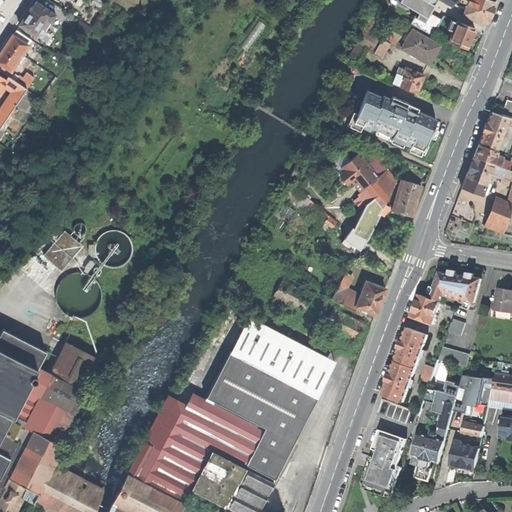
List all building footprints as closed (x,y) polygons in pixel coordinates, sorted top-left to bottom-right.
[(35,0),(30,8),(45,18),(50,10),(35,0)] [(480,23),(488,20),(491,12),(495,3),(487,0),(457,0),(456,5),(466,8),(464,14),(480,23)] [(18,24),(34,35),(45,18),(30,8),(29,7),(24,16),(18,24)] [(381,17),(393,24),(396,20),(377,8),(351,52),(359,56),(365,46),(372,33),(381,17)] [(394,43),(405,25),(396,20),(393,24),(388,33),(387,32),(384,35),(386,36),(386,37),(394,43)] [(452,32),(450,37),(447,36),(444,44),(457,48),(458,45),(467,48),(471,38),(475,27),(456,20),(455,22),(449,20),(446,30),(452,32)] [(0,51),(0,63),(10,70),(11,68),(13,66),(30,40),(15,29),(4,45),(0,51)] [(401,48),(429,63),(434,54),(439,45),(412,29),(401,48)] [(392,44),(379,37),(372,33),(365,46),(372,50),(385,57),(389,50),(392,44)] [(365,71),(382,78),(385,73),(367,66),(365,71)] [(404,69),(401,68),(398,74),(396,73),(392,83),(416,92),(420,83),(423,75),(405,67),(404,69)] [(23,80),(20,85),(26,89),(34,77),(28,73),(23,80)] [(3,84),(13,91),(1,109),(8,114),(26,89),(20,85),(16,82),(7,76),(5,79),(6,80),(3,84)] [(403,143),(421,151),(427,135),(429,136),(433,128),(431,127),(435,118),(416,110),(415,111),(406,107),(407,104),(396,99),(395,100),(382,95),(382,97),(366,90),(352,122),(369,130),(370,127),(382,132),(391,136),(390,139),(402,144),(403,143)] [(511,118),(511,100),(497,94),(490,111),(509,117),(511,118)] [(0,125),(8,114),(1,109),(0,110),(0,125)] [(506,124),(509,117),(490,111),(487,120),(478,144),(497,151),(506,124)] [(473,156),(492,164),(498,166),(501,157),(495,155),(497,151),(478,144),(476,150),(473,156)] [(341,167),(343,170),(353,184),(370,202),(355,232),(366,238),(384,201),(395,181),(393,180),(377,160),(371,152),(363,159),(355,152),(341,167)] [(486,182),(487,178),(489,173),(492,164),(473,156),(469,167),(465,177),(485,184),(486,182)] [(291,175),(302,181),(308,169),(297,163),(291,175)] [(511,183),(507,199),(505,206),(511,208),(511,203),(511,171),(498,166),(492,164),(489,173),(501,177),(502,176),(506,177),(511,179),(511,183)] [(320,187),(331,201),(353,184),(343,170),(332,178),(320,187)] [(316,182),(320,187),(332,178),(326,171),(316,178),(316,182)] [(465,177),(461,187),(481,194),(485,184),(465,177)] [(392,210),(412,216),(416,201),(420,185),(401,179),(392,210)] [(505,206),(507,199),(495,195),(493,201),(505,206)] [(323,221),(328,215),(307,199),(299,209),(320,226),(323,221)] [(493,201),(486,220),(505,227),(511,208),(505,206),(493,201)] [(386,209),(383,208),(380,213),(385,216),(388,210),(386,209)] [(336,221),(328,215),(323,221),(331,227),(336,221)] [(80,222),(77,222),(75,223),(73,225),(72,227),(72,230),(73,232),(75,234),(78,235),(80,235),(83,234),(84,232),(85,229),(85,227),(84,225),(82,223),(80,222)] [(123,263),(126,261),(128,258),(130,254),(131,251),(131,248),(131,244),(130,241),(129,238),(126,235),(123,233),(120,231),(117,230),(113,229),(109,230),(106,231),(103,232),(100,234),(98,237),(96,239),(95,243),(94,247),(94,250),(95,254),(97,257),(99,261),(101,263),(105,264),(108,265),(113,266),(116,266),(120,265),(123,263)] [(43,254),(60,268),(80,244),(63,230),(43,254)] [(99,274),(100,273),(101,272),(101,270),(101,269),(100,267),(98,266),(96,266),(95,267),(93,268),(93,269),(92,271),(93,272),(94,274),(95,275),(97,275),(99,274)] [(430,295),(429,298),(440,302),(443,295),(464,303),(465,301),(474,304),(483,278),(475,277),(467,276),(463,275),(460,277),(458,277),(456,277),(457,274),(449,273),(444,273),(445,272),(439,271),(437,276),(438,276),(433,287),(434,288),(432,295),(430,295)] [(90,314),(94,311),(97,307),(99,303),(100,299),(101,295),(101,290),(99,286),(97,283),(94,279),(91,276),(87,274),(82,273),(78,272),(74,273),(68,274),(65,276),(62,279),(59,282),(57,286),(56,290),(55,295),(56,298),(57,302),(58,306),(62,311),(64,313),(68,315),(72,317),(78,318),(82,317),(86,316),(90,314)] [(351,275),(344,272),(337,285),(345,289),(351,275)] [(35,288),(49,295),(58,278),(49,273),(35,288)] [(273,295),(303,311),(307,304),(311,295),(302,291),(284,281),(281,279),(273,295)] [(356,306),(376,313),(380,301),(385,288),(365,281),(359,296),(356,306)] [(345,289),(337,285),(330,298),(354,310),(356,306),(359,296),(345,289)] [(494,309),(511,311),(511,290),(508,290),(498,288),(494,309)] [(412,316),(432,324),(440,302),(429,298),(419,295),(416,305),(412,316)] [(443,316),(452,319),(453,318),(456,308),(447,305),(443,316)] [(340,312),(333,309),(325,323),(355,339),(359,332),(363,324),(362,324),(359,322),(340,312)] [(511,311),(494,309),(493,317),(511,319),(511,311)] [(229,352),(317,397),(336,361),(248,316),(229,352)] [(454,333),(458,320),(453,318),(452,319),(448,331),(454,333)] [(465,322),(458,320),(454,333),(461,336),(465,322)] [(47,459),(99,359),(65,341),(49,374),(37,368),(45,351),(1,328),(0,329),(0,508),(7,511),(13,511),(21,496),(26,487),(32,490),(47,459)] [(395,361),(415,368),(427,335),(407,328),(401,345),(395,361)] [(439,360),(446,362),(449,349),(443,347),(439,360)] [(452,364),(456,351),(449,349),(446,362),(452,364)] [(463,353),(456,351),(452,364),(459,366),(463,353)] [(274,479),(317,397),(229,352),(203,400),(262,431),(244,467),(271,481),(272,478),(274,479)] [(466,368),(469,355),(463,353),(459,366),(466,368)] [(442,413),(437,432),(447,434),(454,409),(463,375),(466,368),(459,366),(452,364),(446,362),(439,360),(437,359),(435,367),(432,374),(430,381),(418,415),(424,417),(427,416),(432,398),(438,399),(435,411),(439,412),(442,413)] [(403,402),(415,368),(395,361),(389,378),(383,395),(403,402)] [(423,371),(432,374),(435,367),(425,364),(423,371)] [(420,378),(430,381),(432,374),(423,371),(420,378)] [(493,387),(511,389),(511,376),(500,375),(495,374),(494,381),(493,387)] [(494,381),(463,375),(454,409),(460,410),(467,412),(469,402),(489,406),(490,398),(493,387),(494,381)] [(511,389),(493,387),(490,398),(511,401),(511,389)] [(126,474),(157,489),(184,436),(197,411),(168,396),(126,474)] [(511,401),(490,398),(489,406),(489,407),(511,410),(511,401)] [(210,450),(244,467),(262,431),(203,400),(197,411),(184,436),(210,450)] [(390,404),(386,417),(406,423),(410,411),(390,404)] [(511,415),(504,414),(500,436),(510,438),(509,439),(511,439),(511,415)] [(461,432),(482,436),(484,427),(463,422),(461,432)] [(375,493),(391,498),(401,467),(397,465),(406,439),(380,430),(362,483),(376,487),(375,493)] [(431,430),(429,436),(445,441),(447,434),(437,432),(431,430)] [(417,468),(428,471),(431,460),(439,462),(445,441),(429,436),(418,434),(417,439),(413,455),(418,457),(417,460),(419,461),(417,468)] [(191,488),(210,450),(184,436),(157,489),(184,503),(191,488)] [(462,445),(455,444),(450,464),(461,466),(475,469),(479,449),(462,445)] [(242,511),(257,511),(273,482),(271,481),(244,467),(210,450),(191,488),(224,504),(219,511),(234,511),(235,511),(239,511),(242,511)] [(47,459),(32,490),(37,493),(44,481),(53,462),(47,459)] [(178,511),(184,503),(157,489),(126,474),(111,503),(129,511),(178,511)] [(33,502),(51,511),(103,511),(97,508),(92,506),(83,501),(79,499),(72,496),(68,493),(59,489),(55,486),(44,481),(37,493),(33,502)] [(21,496),(33,502),(37,493),(32,490),(26,487),(21,496)] [(129,511),(111,503),(105,511),(129,511)]
